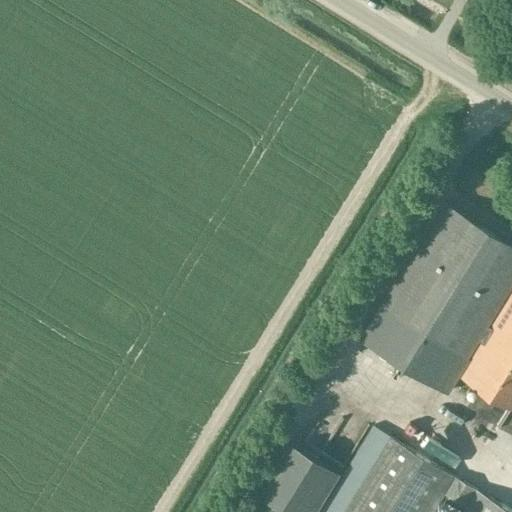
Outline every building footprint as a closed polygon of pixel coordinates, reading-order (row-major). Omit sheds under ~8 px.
[(511,241),(443,199),(379,302),(465,355),(476,337),(479,339),(488,324),(485,322),(511,278),(511,241)] [(511,286),(488,324),(479,339),(458,373),(511,405),(511,286)] [(297,427),(352,458),(368,429),(314,400),(321,386),(308,379),(294,405),(306,412),(297,427)] [(511,511),(511,509),(390,434),(341,511),(428,511),(442,490),(465,505),(460,511),(511,511)] [(483,439),(458,444),(463,465),(487,460),(483,439)] [(298,462),(271,511),(326,511),(341,484),(298,462)]
